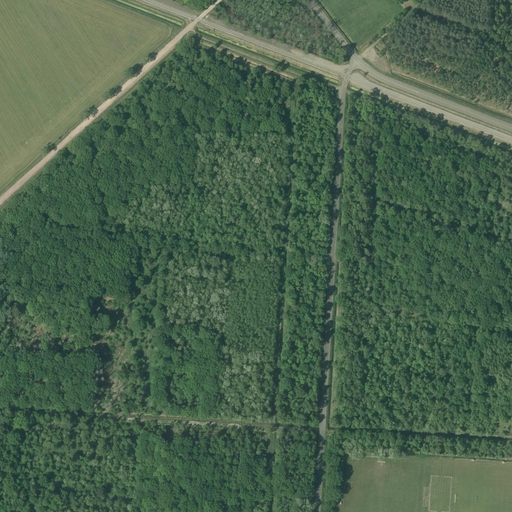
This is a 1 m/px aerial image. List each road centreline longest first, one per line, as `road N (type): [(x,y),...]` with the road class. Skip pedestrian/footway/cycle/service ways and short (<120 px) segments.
road 1 (unclassified): [(316,511),(342,90),(357,60)]
road 2 (track): [(188,27),(0,200)]
road 3 (track): [(12,295),(133,302),(120,419)]
road 4 (unclassified): [(511,128),(382,78),(357,60)]
road 5 (track): [(321,430),(161,421)]
road 6 (track): [(197,33),(342,90)]
road 7 (track): [(31,504),(154,511)]
road 8 (track): [(120,419),(0,411)]
